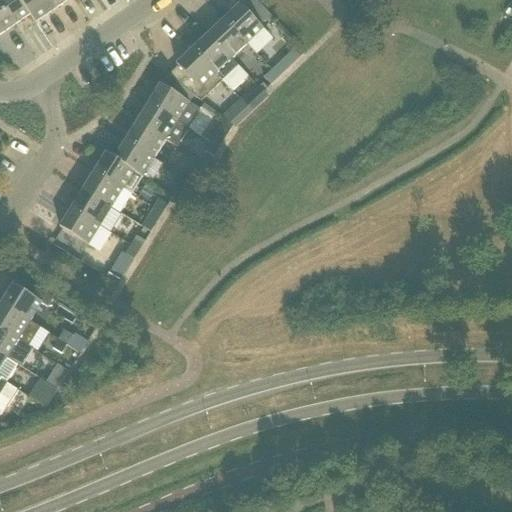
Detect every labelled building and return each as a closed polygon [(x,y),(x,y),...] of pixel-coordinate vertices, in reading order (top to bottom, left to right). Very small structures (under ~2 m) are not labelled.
[(0,0),(0,8),(13,27),(30,16),(19,0),(0,0)] [(36,24),(54,11),(46,0),(19,0),(30,16),(36,24)] [(46,0),(54,11),(70,0),(46,0)] [(247,44),(263,30),(256,22),(240,6),(225,20),(247,44)] [(0,36),(13,27),(0,8),(0,36)] [(232,59),(247,44),(225,20),(209,35),(232,59)] [(239,66),(232,59),(209,35),(193,51),(223,82),(239,66)] [(195,97),(202,102),(223,82),(193,51),(176,66),(178,68),(169,76),(195,97)] [(293,51),(272,71),(280,78),(300,59),(293,51)] [(280,78),(272,71),(264,79),(271,86),(280,78)] [(160,86),(190,104),(195,97),(169,76),(163,81),(160,86)] [(204,104),(200,111),(190,104),(160,86),(149,105),(189,130),(201,137),(216,114),(204,104)] [(241,101),(253,113),(268,99),(256,87),(241,101)] [(189,130),(149,105),(137,123),(165,141),(165,142),(178,149),(189,130)] [(223,120),(215,133),(216,134),(225,140),(233,128),(223,120)] [(137,123),(126,141),(154,158),(165,142),(165,141),(137,123)] [(211,144),(219,149),(225,140),(216,134),(211,144)] [(143,176),(154,158),(126,141),(115,159),(143,176)] [(213,158),(219,149),(211,144),(205,153),(213,158)] [(131,195),(142,177),(143,176),(115,159),(106,154),(95,173),(131,195)] [(188,179),(198,186),(209,168),(194,159),(189,168),(194,170),(188,179)] [(83,191),(112,208),(120,213),(131,195),(95,173),(83,191)] [(189,200),(198,186),(188,179),(182,190),(183,190),(180,194),(189,200)] [(100,228),(112,208),(83,191),(71,210),(100,228)] [(159,201),(154,209),(163,215),(168,206),(159,201)] [(163,215),(154,209),(142,228),(151,234),(163,215)] [(60,229),(88,246),(100,228),(71,210),(60,229)] [(130,247),(139,252),(145,243),(136,237),(130,247)] [(134,261),(139,252),(130,247),(125,255),(134,261)] [(123,279),(111,271),(106,279),(118,286),(123,279)] [(49,310),(54,301),(33,288),(29,295),(13,286),(1,305),(30,323),(41,305),(49,310)] [(1,305),(0,307),(0,329),(29,348),(30,347),(41,329),(30,323),(1,305)] [(29,348),(0,329),(0,354),(19,366),(22,368),(33,350),(30,347),(29,348)] [(67,347),(73,337),(64,332),(58,341),(67,347)] [(53,350),(62,355),(67,347),(58,341),(53,350)] [(19,366),(0,354),(0,379),(7,384),(19,366)] [(0,379),(0,417),(1,418),(18,391),(7,384),(0,379)] [(38,404),(49,386),(44,383),(41,381),(30,399),(38,404)]
